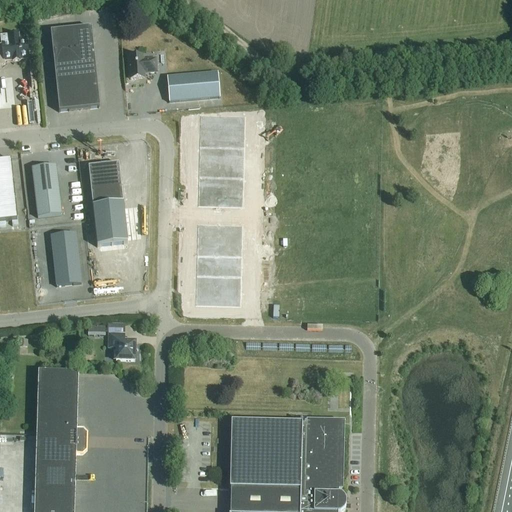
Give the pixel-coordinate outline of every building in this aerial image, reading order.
[(91,29),(51,34),(59,114),(100,110),(91,29)] [(10,45),(0,46),(0,66),(5,66),(5,62),(12,62),(13,61),(13,63),(20,62),(20,61),(29,60),(27,43),(19,44),(18,34),(9,35),(10,45)] [(131,81),(146,80),(146,74),(158,74),(157,61),(145,62),(144,58),(130,59),(131,81)] [(219,75),(168,79),(170,104),(221,100),(219,75)] [(198,196),(244,197),(245,117),(200,116),(198,196)] [(0,223),(18,222),(11,161),(0,162),(0,223)] [(119,166),(88,169),(97,249),(128,246),(119,166)] [(32,170),(37,220),(61,217),(56,168),(32,170)] [(242,308),(242,290),(243,227),(197,226),(195,297),(195,307),(242,308)] [(76,236),(51,239),(57,290),(82,287),(76,236)] [(136,364),(136,345),(125,344),(125,337),(110,337),(110,350),(117,351),(117,363),(136,364)] [(83,456),(87,452),(88,435),(84,431),(78,430),(79,375),(39,374),(35,511),(75,511),(77,456),(83,456)] [(339,496),(339,480),(341,427),(307,426),(307,423),(300,422),(300,425),(231,423),(230,477),(229,511),(344,511),(345,510),(345,502),(343,499),(340,496),(339,496)]
